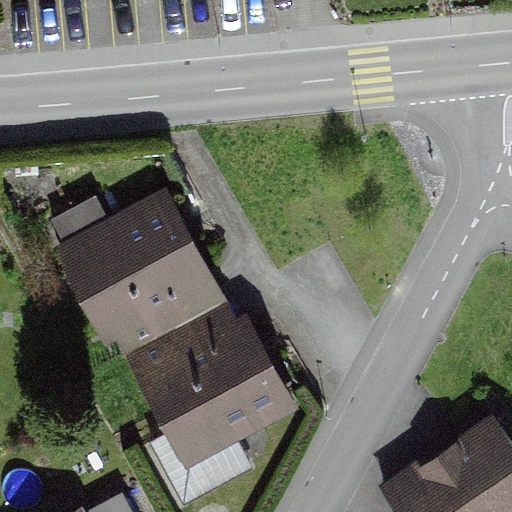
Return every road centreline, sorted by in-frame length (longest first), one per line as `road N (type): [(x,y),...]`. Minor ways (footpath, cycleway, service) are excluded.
road 1 (tertiary): [(0,109),(465,64)]
road 2 (residential): [(492,182),(304,511)]
road 3 (residential): [(465,64),(492,182)]
